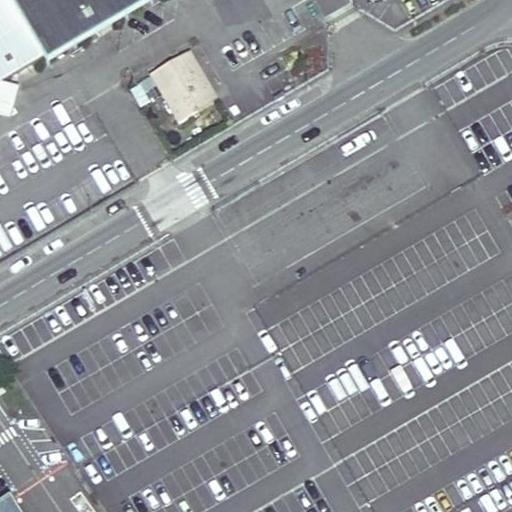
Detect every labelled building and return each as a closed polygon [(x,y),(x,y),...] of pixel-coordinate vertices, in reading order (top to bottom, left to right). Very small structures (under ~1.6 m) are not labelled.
[(0,0),(0,118),(9,121),(18,88),(0,84),(0,83),(0,0)] [(0,0),(0,83),(0,84),(140,0),(0,0)] [(177,124),(196,112),(194,107),(215,95),(190,52),(149,76),(177,124)] [(194,107),(196,112),(218,100),(215,95),(194,107)] [(0,511),(14,511),(8,503),(0,508),(0,511)]
